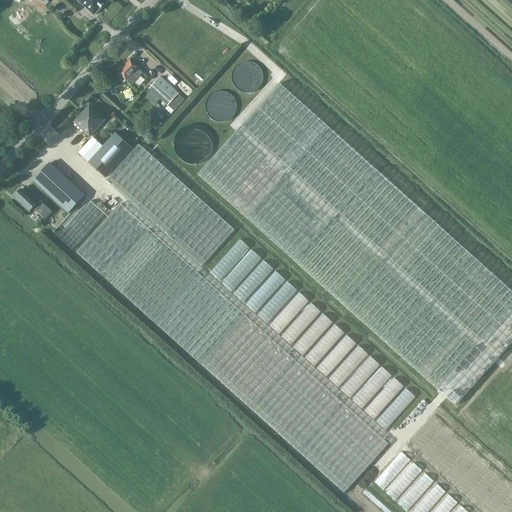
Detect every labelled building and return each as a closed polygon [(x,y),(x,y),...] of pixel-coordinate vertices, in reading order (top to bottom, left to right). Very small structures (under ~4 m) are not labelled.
[(76,0),(93,16),(107,0),(76,0)] [(131,86),(143,73),(137,68),(138,68),(130,61),(118,74),(121,77),(119,78),(124,83),(125,81),(131,86)] [(167,105),(178,93),(160,77),(149,89),(167,105)] [(511,292),(279,84),(197,175),(455,406),(511,342),(511,292)] [(178,93),(167,105),(174,112),(185,100),(178,93)] [(164,113),(167,109),(162,104),(158,107),(164,113)] [(89,106),(83,113),(73,123),(89,137),(104,120),(89,106)] [(105,178),(131,148),(115,133),(103,147),(92,138),(78,154),(105,178)] [(201,267),(234,231),(167,170),(166,170),(139,145),(106,181),(201,267)] [(49,163),(33,181),(48,196),(65,178),(49,163)] [(45,219),(50,213),(52,211),(40,200),(37,204),(21,189),(13,198),(29,212),(33,208),(45,219)] [(87,197),(55,232),(74,250),(106,215),(87,197)] [(76,253),(105,279),(344,493),(389,444),(120,204),(76,253)] [(417,397),(238,237),(209,270),(388,430),(417,397)] [(429,414),(401,444),(410,452),(437,422),(429,414)] [(414,456),(423,464),(448,431),(438,424),(414,456)] [(425,465),(433,472),(460,443),(452,436),(425,465)] [(462,445),(438,478),(446,484),(470,451),(462,445)] [(468,511),(401,451),(373,482),(405,511),(468,511)] [(476,457),(448,486),(456,494),(484,464),(476,457)] [(468,503),(496,474),(488,467),(460,496),(468,503)] [(472,509),(476,511),(484,511),(507,486),(498,478),(472,509)] [(504,511),(511,504),(511,489),(489,511),(504,511)]
